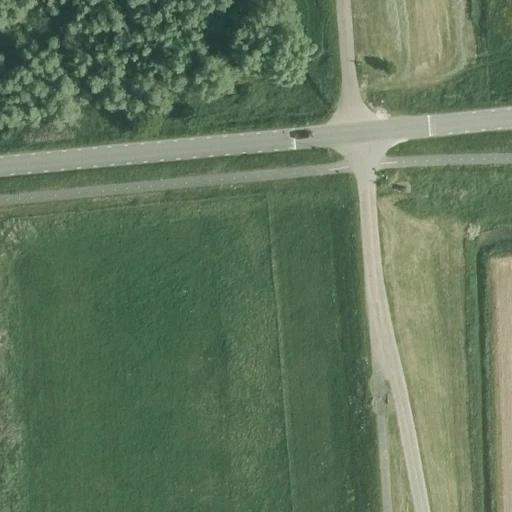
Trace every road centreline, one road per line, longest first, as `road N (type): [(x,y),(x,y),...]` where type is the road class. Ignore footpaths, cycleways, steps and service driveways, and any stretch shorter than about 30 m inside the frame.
road 1 (unclassified): [(425,511),(379,326),(365,165),(353,133)]
road 2 (secondary): [(0,164),(353,133)]
road 3 (secondary): [(353,133),(511,119)]
road 4 (unclassified): [(342,0),(353,133)]
